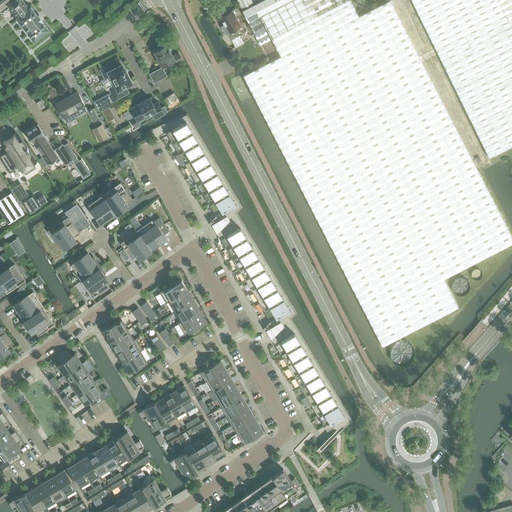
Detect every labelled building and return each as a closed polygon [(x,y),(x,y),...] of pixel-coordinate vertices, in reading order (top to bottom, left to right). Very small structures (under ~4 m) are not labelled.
[(0,0),(0,9),(7,4),(16,17),(17,19),(16,20),(20,26),(21,25),(22,26),(27,33),(27,32),(28,33),(26,34),(31,40),(32,39),(34,41),(48,29),(30,6),(29,7),(23,0),(0,0)] [(261,0),(254,4),(242,10),(248,22),(290,0),(303,0),(314,20),(351,2),(349,0),(261,0)] [(243,76),(380,346),(456,307),(442,279),(511,243),(511,240),(389,0),(388,0),(360,14),(358,16),(351,2),(314,20),(303,0),(290,0),(248,22),(260,45),(272,39),(280,56),(243,76)] [(511,0),(411,0),(489,157),(511,145),(511,0)] [(221,26),(225,34),(227,33),(235,47),(244,43),(236,29),(241,26),(232,10),(231,10),(229,9),(224,12),(224,14),(219,16),(224,24),(221,26)] [(176,63),(182,59),(178,52),(172,55),(167,44),(154,51),(162,66),(174,60),(176,63)] [(107,94),(94,101),(99,110),(117,101),(116,99),(128,92),(124,86),(131,83),(121,65),(113,69),(111,64),(101,70),(105,78),(101,80),(106,90),(109,88),(111,93),(108,95),(107,94)] [(154,82),(167,76),(163,68),(158,71),(160,75),(152,79),(154,82)] [(65,122),(87,110),(77,92),(56,103),(63,117),(65,122)] [(138,104),(123,113),(127,120),(130,118),(135,126),(140,123),(138,120),(145,116),(151,113),(154,118),(167,111),(164,106),(161,107),(158,102),(154,104),(149,97),(138,103),(138,104)] [(41,110),(45,107),(40,99),(36,102),(41,110)] [(110,106),(101,111),(105,118),(114,114),(110,106)] [(339,432),(351,419),(290,317),(296,312),(236,212),(242,206),(186,114),(169,122),(169,123),(178,119),(180,123),(166,132),(218,220),(226,215),(228,218),(216,231),(273,326),(281,321),(283,324),(270,337),(326,431),(334,426),(336,429),(323,443),(316,450),(321,455),(337,438),(340,435),(339,432)] [(37,124),(25,132),(32,143),(33,142),(35,145),(34,146),(37,151),(38,151),(42,157),(46,163),(47,164),(58,157),(57,156),(58,155),(64,164),(72,159),(74,163),(83,177),(90,173),(81,159),(79,160),(76,157),(77,156),(74,152),(73,152),(67,142),(63,145),(62,143),(54,148),(55,150),(53,151),(43,135),(44,135),(37,124)] [(108,135),(102,124),(92,129),(98,143),(109,138),(108,135)] [(8,150),(0,155),(0,156),(10,171),(18,166),(22,171),(35,162),(27,150),(28,150),(27,148),(26,148),(16,133),(2,142),(8,150)] [(120,182),(104,194),(118,214),(124,210),(122,207),(132,199),(120,182)] [(136,196),(144,192),(141,186),(133,191),(136,196)] [(28,197),(22,201),(30,212),(39,206),(47,200),(43,194),(35,199),(31,201),(28,197)] [(118,214),(104,194),(88,205),(100,223),(111,216),(112,218),(118,214)] [(5,196),(0,198),(0,210),(8,223),(19,216),(5,196)] [(71,244),(71,243),(75,240),(73,237),(80,233),(79,232),(72,223),(72,222),(71,222),(67,216),(51,228),(53,231),(59,239),(56,241),(62,250),(71,244)] [(152,219),(136,230),(136,231),(150,251),(156,247),(155,245),(165,238),(163,235),(169,231),(159,217),(153,221),(152,219)] [(78,219),(72,223),(79,232),(84,228),(78,219)] [(130,235),(120,242),(131,260),(142,252),(144,255),(150,251),(136,231),(136,230),(132,225),(126,229),(130,235)] [(123,248),(119,252),(125,260),(129,257),(123,248)] [(72,263),(70,264),(82,280),(92,273),(101,267),(96,261),(94,262),(87,252),(75,260),(74,262),(72,263)] [(0,271),(0,288),(2,287),(7,293),(18,285),(24,281),(25,280),(14,263),(0,273),(0,271)] [(82,280),(81,281),(92,297),(98,293),(98,294),(109,286),(105,280),(107,278),(104,273),(105,273),(101,267),(92,273),(82,280)] [(472,282),(472,281),(472,278),(470,275),(467,274),(464,273),(461,273),(459,274),(457,275),(455,277),(454,279),(454,281),(455,285),(456,288),(459,290),(462,290),(466,290),(469,288),(471,286),(472,282)] [(39,275),(33,279),(37,286),(44,282),(39,275)] [(170,300),(187,290),(184,285),(182,280),(181,279),(159,292),(166,303),(170,300)] [(176,310),(193,300),(193,299),(190,294),(187,290),(170,300),(176,310)] [(26,295),(14,304),(21,314),(20,315),(19,315),(23,322),(43,308),(44,307),(33,291),(30,293),(27,295),(27,294),(26,295)] [(193,300),(176,310),(178,313),(176,314),(180,321),(180,322),(199,310),(197,305),(194,301),(193,300)] [(140,305),(147,316),(153,311),(146,301),(140,305)] [(132,311),(139,322),(145,317),(138,307),(132,311)] [(43,308),(23,322),(27,327),(30,325),(38,336),(49,328),(54,324),(43,308)] [(202,315),(199,310),(180,322),(180,321),(178,323),(184,334),(206,321),(205,319),(202,315)] [(107,336),(110,340),(127,330),(121,319),(110,326),(108,324),(101,328),(106,336),(107,336)] [(1,326),(0,326),(0,356),(4,353),(4,352),(2,350),(7,347),(13,343),(5,331),(5,332),(1,326)] [(127,330),(110,340),(113,344),(111,345),(115,351),(133,340),(127,330)] [(167,331),(161,335),(169,345),(175,341),(167,331)] [(159,337),(153,341),(160,351),(166,347),(159,337)] [(133,340),(115,351),(118,357),(120,356),(122,361),(140,350),(140,351),(142,349),(135,338),(133,340)] [(417,352),(416,349),(414,345),(411,343),(409,342),(407,342),(404,342),(401,343),(400,344),(398,346),(397,347),(396,350),(396,351),(396,355),(397,357),(398,359),(400,360),(402,362),(405,363),(409,362),(411,361),(413,360),(414,359),(416,356),(417,352)] [(56,357),(60,363),(58,364),(61,369),(60,370),(63,375),(81,362),(75,353),(71,355),(67,349),(56,357)] [(140,350),(122,361),(125,365),(123,366),(128,374),(136,370),(135,368),(146,361),(140,351),(140,350)] [(209,379),(226,369),(223,364),(222,364),(220,360),(203,370),(209,379)] [(71,383),(88,372),(81,362),(63,375),(67,380),(68,379),(71,383)] [(214,388),(231,378),(228,374),(229,373),(226,369),(209,379),(214,388)] [(88,372),(71,383),(74,388),(73,389),(76,394),(94,381),(88,372)] [(30,374),(25,378),(29,383),(34,380),(30,374)] [(231,378),(214,388),(219,396),(236,386),(231,378)] [(94,381),(76,394),(80,399),(81,398),(85,402),(87,401),(91,407),(102,400),(98,393),(101,391),(94,381)] [(184,409),(186,412),(197,406),(183,384),(177,388),(178,389),(174,391),(184,409)] [(224,405),(241,395),(239,391),(236,386),(219,396),(224,405)] [(163,396),(175,415),(184,409),(174,391),(170,393),(170,392),(163,396)] [(241,395),(224,405),(229,414),(247,404),(244,399),(243,399),(241,395)] [(175,415),(163,396),(158,399),(158,400),(154,403),(165,420),(175,415)] [(139,412),(143,419),(148,416),(155,427),(166,421),(165,420),(154,403),(151,405),(150,404),(144,408),(139,412)] [(235,423),(251,413),(247,404),(229,414),(235,423)] [(251,413),(235,423),(240,432),(257,421),(254,416),(254,417),(251,413)] [(8,420),(5,416),(0,419),(0,433),(7,429),(3,424),(8,420)] [(240,432),(237,433),(242,442),(246,440),(247,442),(255,438),(253,436),(262,431),(260,426),(257,421),(240,432)] [(10,434),(7,429),(0,433),(0,447),(18,435),(15,430),(10,434)] [(128,456),(127,456),(128,457),(138,451),(138,450),(143,447),(139,439),(134,443),(127,431),(120,435),(121,436),(117,438),(128,456)] [(161,432),(155,436),(160,445),(166,441),(165,440),(161,432)] [(202,438),(214,459),(218,456),(219,457),(225,454),(212,432),(202,438)] [(0,447),(0,454),(4,459),(6,458),(10,464),(21,456),(17,450),(20,448),(16,442),(21,439),(18,435),(0,447)] [(128,456),(117,438),(113,440),(113,439),(107,443),(118,462),(127,456),(128,456)] [(214,459),(202,438),(192,444),(194,447),(194,446),(205,464),(214,459)] [(97,450),(108,467),(118,462),(107,443),(101,446),(101,447),(97,450)] [(196,470),(205,464),(194,446),(194,447),(186,452),(185,452),(196,470)] [(185,452),(186,452),(184,449),(173,455),(175,458),(169,461),(174,468),(179,465),(186,477),(193,473),(192,472),(196,470),(185,452)] [(108,467),(97,450),(94,452),(93,451),(87,455),(98,473),(108,467)] [(78,461),(88,479),(98,473),(87,455),(81,458),(82,459),(78,461)] [(88,479),(78,461),(74,464),(74,463),(67,466),(78,485),(88,479)] [(272,476),(287,497),(297,489),(296,487),(298,485),(299,486),(300,485),(294,477),(293,478),(291,480),(282,468),(280,470),(281,470),(282,469),(284,472),(278,476),(276,473),(272,476)] [(54,476),(65,493),(75,487),(64,469),(57,472),(58,473),(54,476)] [(65,493),(54,476),(50,478),(50,477),(44,480),(55,499),(65,493)] [(264,486),(276,504),(287,497),(272,476),(268,478),(270,482),(264,486)] [(142,485),(154,504),(157,502),(158,503),(165,499),(164,498),(171,494),(167,487),(160,491),(153,479),(142,485)] [(35,487),(45,505),(55,499),(44,480),(38,484),(38,485),(35,487)] [(134,492),(144,510),(154,504),(142,485),(139,487),(139,488),(134,492)] [(35,511),(36,511),(45,505),(35,487),(34,486),(28,490),(28,491),(25,493),(35,511)] [(255,488),(251,490),(266,511),(276,504),(264,486),(257,491),(255,488)] [(250,496),(243,501),(250,511),(264,511),(266,511),(251,490),(247,493),(250,496)] [(125,497),(133,511),(140,511),(144,510),(134,492),(125,497)] [(14,498),(14,499),(9,502),(13,509),(19,506),(21,511),(35,511),(36,511),(35,511),(25,493),(21,495),(20,494),(14,498)] [(133,511),(125,497),(115,503),(120,511),(133,511)] [(234,502),(231,505),(235,511),(250,511),(243,501),(236,505),(234,502)] [(106,508),(108,511),(120,511),(115,503),(106,508)] [(511,511),(511,503),(491,509),(491,511),(511,511)]
